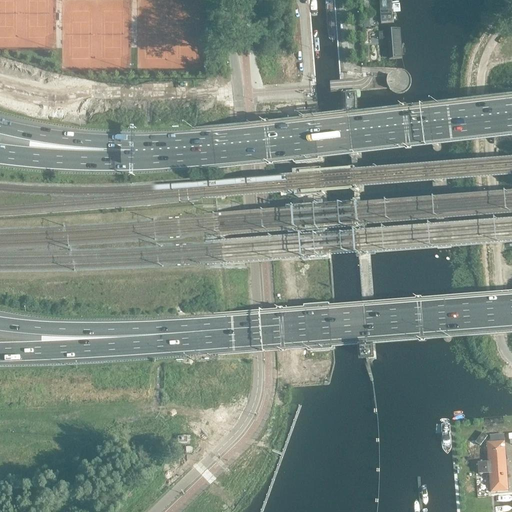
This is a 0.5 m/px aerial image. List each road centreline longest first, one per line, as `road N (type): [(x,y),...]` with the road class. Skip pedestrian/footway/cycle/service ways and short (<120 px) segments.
road 1 (unclassified): [(157,511),(248,419),(258,385),(227,0)]
road 2 (motorway): [(0,317),(511,284)]
road 3 (motorway): [(511,116),(129,153)]
road 4 (motorway): [(156,338),(511,311)]
road 5 (motorway): [(178,376),(511,358)]
road 6 (motorway): [(309,97),(158,100),(84,94),(0,74)]
road 7 (motorway): [(309,97),(184,115),(99,117),(0,102)]
road 8 (motorway): [(511,75),(309,97)]
road 9 (motorway): [(0,374),(178,376)]
road 10 (motorway): [(0,324),(156,338)]
road 11 (motorway): [(31,350),(178,376)]
road 12 (motorway): [(129,153),(0,133)]
road 13 (motorway): [(129,153),(0,154)]
road 14 (motorway): [(31,350),(156,338)]
